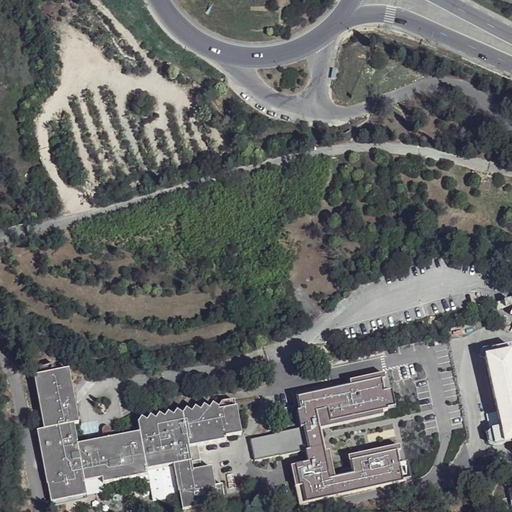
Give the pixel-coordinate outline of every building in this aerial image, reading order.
[(511,305),(511,301),(497,305),(500,311),(511,307),(511,305)] [(511,351),(511,345),(503,347),(496,349),(497,356),(486,357),(498,413),(488,416),(492,431),(488,435),(489,443),(498,445),(511,441),(511,351)] [(223,443),(222,439),(242,435),(237,407),(220,410),(220,408),(214,404),(212,408),(205,405),(201,410),(194,407),(192,412),(186,409),(184,414),(177,411),(172,416),(166,413),(163,417),(158,415),(155,419),(149,416),(145,421),(141,418),(137,422),(140,432),(78,444),(73,423),(79,422),(66,369),(34,375),(43,429),(35,431),(49,502),(86,495),(83,484),(100,480),(102,483),(147,476),(146,471),(171,466),(178,503),(180,511),(216,505),(210,470),(200,472),(195,447),(223,443)] [(351,388),(297,399),(300,412),(297,412),(301,428),(304,427),(309,449),(310,451),(306,452),(309,463),(290,467),(295,489),(300,488),(303,503),(404,482),(403,480),(411,479),(408,464),(399,465),(396,452),(400,450),(399,447),(348,458),(352,474),(335,477),(330,451),(325,452),(321,430),(384,417),(383,414),(389,413),(389,410),(395,409),(392,391),(383,393),(381,381),(385,380),(384,376),(350,383),(351,388)] [(304,427),(301,428),(250,440),(255,462),(309,449),(304,427)] [(171,466),(146,471),(147,476),(152,509),(178,503),(171,466)] [(486,473),(451,478),(453,491),(488,485),(486,473)]
